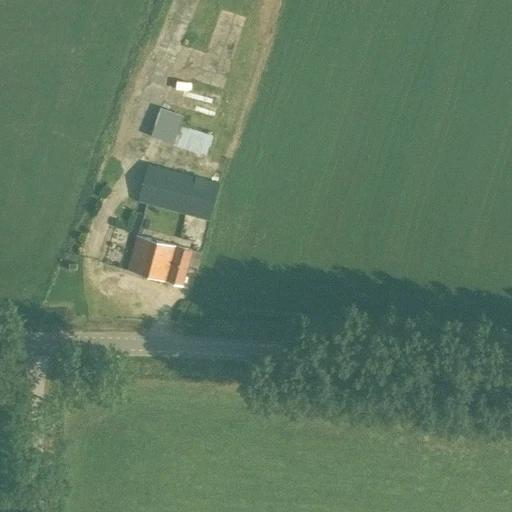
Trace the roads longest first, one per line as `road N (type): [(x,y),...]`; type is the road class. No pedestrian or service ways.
road 1 (unclassified): [(37,340),(303,346),(511,369)]
road 2 (unclassified): [(38,511),(37,340)]
